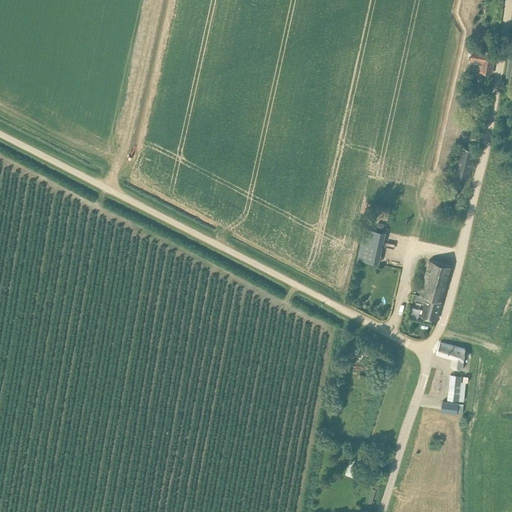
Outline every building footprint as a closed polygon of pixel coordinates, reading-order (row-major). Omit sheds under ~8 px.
[(491,73),(495,51),(473,48),(471,61),(481,63),(480,71),(491,73)] [(501,135),(499,143),(509,145),(511,137),(501,135)] [(459,149),(454,177),(468,179),(473,152),(459,149)] [(365,227),(361,249),(359,259),(378,263),(385,232),(365,227)] [(419,295),(417,294),(416,301),(425,303),(421,316),(436,320),(442,301),(449,275),(451,266),(428,260),(419,295)] [(465,349),(443,343),(440,342),(436,353),(453,358),(451,366),(462,369),(465,349)] [(461,375),(460,375),(450,374),(448,399),(463,401),(465,382),(468,382),(468,376),(463,376),(463,382),(460,382),(461,375)] [(441,412),(451,413),(458,414),(458,413),(462,413),(464,404),(452,402),(442,401),(441,412)] [(348,459),(345,474),(352,476),(356,461),(348,459)] [(371,488),(367,502),(371,504),(376,490),(371,488)]
